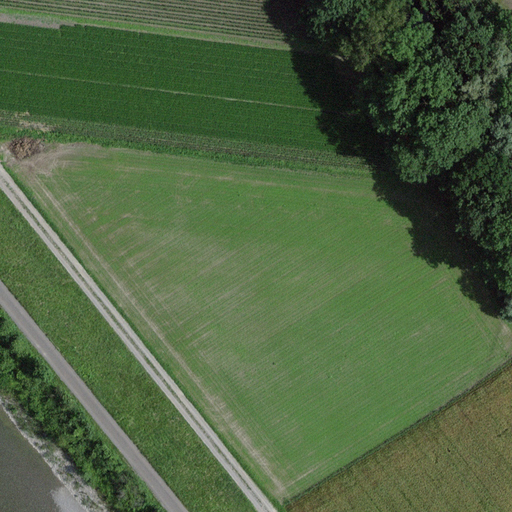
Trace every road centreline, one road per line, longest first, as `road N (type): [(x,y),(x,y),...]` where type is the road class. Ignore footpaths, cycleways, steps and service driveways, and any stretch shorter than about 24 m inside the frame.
road 1 (track): [(275,511),(0,166)]
road 2 (track): [(0,282),(186,511)]
